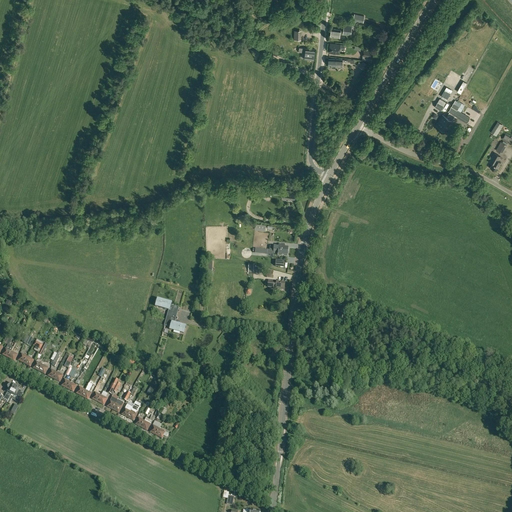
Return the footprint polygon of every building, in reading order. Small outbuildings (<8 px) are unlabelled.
[(365,16),(354,14),(353,21),(363,23),(365,16)] [(331,37),(339,38),(340,34),(350,35),(352,26),(344,25),(343,30),(341,30),(331,29),(331,37)] [(340,44),(340,45),(330,44),(329,53),(339,54),(340,49),(345,49),(345,45),(340,44)] [(304,59),(314,60),(315,49),(305,48),(299,48),(299,52),(305,53),(304,59)] [(370,61),(371,57),(372,51),(364,49),(362,60),(370,61)] [(359,62),(358,64),(357,66),(364,70),(367,63),(363,61),(361,63),(359,62)] [(447,100),(450,95),(444,91),(441,97),(444,99),(447,100)] [(440,99),(438,102),(435,107),(441,111),(444,106),(444,105),(446,102),(440,99)] [(457,111),(456,113),(454,115),(451,113),(451,114),(448,118),(448,119),(442,129),(448,132),(451,127),(452,128),(455,122),(451,120),(454,116),(467,123),(470,118),(460,112),(465,105),(457,100),(455,104),(459,107),(457,110),(457,111)] [(442,129),(448,119),(448,118),(451,114),(451,113),(454,115),(456,113),(457,111),(457,110),(459,107),(455,104),(453,103),(448,112),(449,113),(446,117),(443,115),(436,126),(442,129)] [(502,139),(509,143),(511,144),(511,142),(511,138),(505,135),(502,139)] [(507,145),(502,142),(501,142),(496,150),(502,154),(507,145)] [(489,162),(492,164),(490,167),(491,168),(491,169),(493,170),(494,170),(496,171),(501,162),(498,160),(500,156),(494,153),(490,160),(489,162)] [(283,194),(282,197),(288,198),(288,199),(295,200),(295,192),(282,190),(282,188),(267,187),(266,193),(283,194)] [(277,282),(269,281),(268,288),(276,288),(276,289),(285,290),(285,283),(277,282)] [(170,307),(171,305),(171,303),(158,299),(156,307),(169,310),(167,317),(171,317),(175,319),(177,312),(172,311),(172,308),(170,307)] [(7,300),(2,312),(6,314),(12,303),(7,300)] [(170,330),(174,331),(184,333),(186,326),(170,322),(171,317),(167,317),(165,325),(171,327),(170,330)] [(36,340),(33,346),(40,349),(43,343),(36,340)] [(87,370),(89,365),(92,361),(98,348),(100,344),(94,341),(93,342),(91,345),(96,347),(86,366),(84,369),(87,370)] [(44,350),(47,344),(44,343),(41,348),(38,354),(40,354),(42,355),(44,350)] [(8,358),(11,351),(13,348),(8,345),(6,349),(5,348),(2,355),(8,358)] [(18,354),(11,351),(8,358),(14,361),(18,354)] [(18,360),(24,364),(27,357),(21,354),(18,360)] [(60,356),(57,354),(54,360),(51,365),(55,367),(60,358),(59,357),(60,356)] [(33,360),(27,357),(24,364),(30,367),(33,360)] [(137,361),(132,358),(129,364),(135,367),(137,361)] [(32,368),(39,371),(42,365),(36,361),(32,368)] [(70,366),(69,368),(68,368),(68,369),(66,374),(65,374),(73,379),(77,371),(72,369),(71,369),(70,369),(71,366),(74,367),(75,364),(72,363),(71,366),(70,366)] [(48,368),(42,365),(39,371),(45,374),(48,368)] [(101,377),(99,382),(102,384),(109,370),(106,368),(105,370),(103,374),(101,377)] [(47,376),(53,379),(57,372),(51,369),(47,376)] [(159,371),(155,369),(151,375),(155,377),(157,373),(158,374),(159,371)] [(57,372),(53,379),(59,382),(63,376),(57,372)] [(81,380),(82,378),(83,376),(84,375),(82,374),(80,378),(79,377),(75,383),(79,385),(81,380)] [(111,394),(113,390),(115,387),(116,385),(118,380),(115,378),(108,392),(111,394)] [(61,386),(67,389),(70,382),(64,379),(61,386)] [(70,382),(67,389),(73,392),(76,385),(70,382)] [(8,400),(15,386),(14,385),(13,384),(12,385),(11,384),(9,387),(8,387),(6,392),(7,392),(4,398),(8,400)] [(15,386),(8,400),(6,403),(9,404),(12,400),(11,400),(13,396),(20,399),(22,394),(20,393),(21,392),(18,391),(19,389),(18,388),(18,387),(17,387),(16,387),(15,386)] [(75,393),(82,397),(85,390),(86,388),(82,386),(81,388),(79,387),(75,393)] [(137,389),(134,388),(128,399),(131,401),(137,389)] [(101,396),(103,392),(102,391),(99,389),(97,392),(96,393),(95,392),(91,399),(97,402),(101,396)] [(91,393),(85,390),(82,397),(88,400),(91,393)] [(101,396),(97,402),(104,406),(107,399),(106,398),(108,394),(103,392),(101,396)] [(112,410),(116,403),(117,400),(118,398),(113,395),(112,398),(111,397),(106,407),(112,410)] [(116,403),(112,410),(118,413),(124,403),(117,400),(116,403)] [(131,411),(130,411),(127,418),(133,421),(137,414),(136,414),(137,412),(140,405),(136,402),(131,411)] [(156,411),(159,413),(164,404),(162,403),(156,411)] [(121,415),(127,418),(130,411),(124,408),(121,415)] [(144,421),(140,428),(147,431),(150,424),(152,421),(154,417),(152,415),(151,417),(149,420),(146,418),(144,421)] [(134,424),(140,428),(144,421),(138,418),(134,424)] [(155,435),(159,429),(161,425),(157,423),(154,422),(149,432),(155,435)] [(168,434),(159,429),(155,435),(161,439),(163,436),(166,437),(168,434)]
